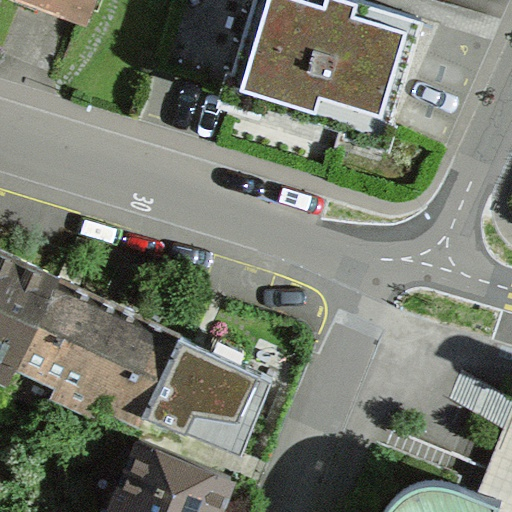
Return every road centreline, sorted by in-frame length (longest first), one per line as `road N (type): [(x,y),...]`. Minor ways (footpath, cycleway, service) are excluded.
road 1 (tertiary): [(0,131),(425,261)]
road 2 (residential): [(283,511),(363,310),(425,261)]
road 3 (residential): [(425,261),(511,77)]
